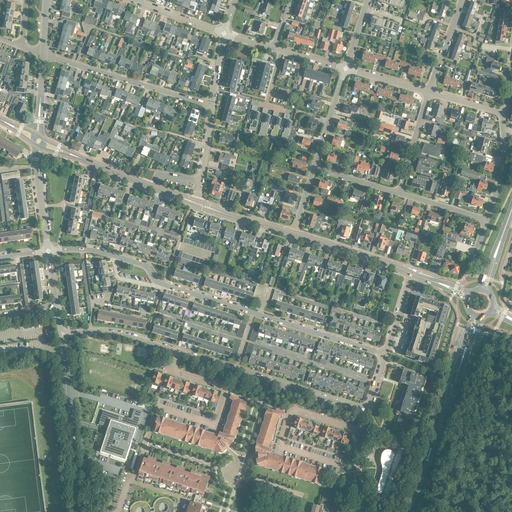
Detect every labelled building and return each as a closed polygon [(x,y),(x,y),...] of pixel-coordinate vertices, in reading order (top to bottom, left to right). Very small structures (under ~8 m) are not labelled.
[(8,0),(6,0),(0,0),(0,1),(7,3),(6,9),(13,11),(14,11),(15,8),(14,7),(15,5),(7,3),(8,0)] [(99,10),(100,7),(103,0),(102,0),(96,0),(94,5),(93,8),(96,9),(95,12),(96,12),(98,13),(99,10)] [(106,9),(109,2),(103,0),(100,7),(99,10),(98,13),(100,14),(101,15),(104,8),(106,9)] [(185,0),(183,7),(189,9),(191,2),(185,0)] [(265,0),(259,0),(259,3),(264,4),(261,13),(269,15),(273,2),(265,0)] [(392,0),(390,6),(397,8),(399,1),(396,0),(392,0)] [(397,8),(403,10),(406,3),(399,1),(397,8)] [(112,11),(114,4),(109,2),(106,9),(105,12),(108,13),(111,14),(112,11)] [(195,3),(191,2),(189,9),(194,11),(195,10),(199,11),(201,6),(199,5),(195,3)] [(348,2),(346,8),(353,10),(355,4),(348,2)] [(471,2),(469,8),(475,10),(477,4),(471,2)] [(120,7),(114,4),(112,11),(111,14),(111,15),(107,23),(110,24),(112,19),(113,15),(116,17),(117,16),(121,17),(121,15),(122,13),(123,10),(120,9),(120,7)] [(299,4),(297,10),(307,13),(308,9),(311,10),(312,8),(309,7),(299,4)] [(69,7),(62,5),(61,11),(63,12),(62,16),(69,18),(71,14),(68,13),(69,7)] [(220,8),(213,5),(211,11),(218,14),(220,8)] [(353,10),(346,8),(344,15),(350,17),(353,10)] [(469,8),(467,15),(473,17),(474,13),(478,14),(479,12),(475,10),(469,8)] [(499,8),(498,17),(507,19),(508,13),(505,12),(505,9),(499,8)] [(437,9),(437,11),(440,12),(438,16),(444,19),(447,12),(437,9)] [(310,14),(307,13),(297,10),(295,16),(296,17),(295,21),(300,22),(301,20),(304,21),(306,16),(309,17),(310,14)] [(121,17),(120,20),(119,21),(119,22),(122,23),(123,20),(124,20),(127,21),(125,27),(127,28),(129,25),(130,22),(132,15),(126,13),(126,14),(124,19),(121,17)] [(138,18),(139,16),(135,15),(135,16),(132,15),(130,22),(136,25),(138,18)] [(467,15),(465,21),(475,24),(475,22),(472,20),(473,17),(467,15)] [(11,23),(4,22),(0,21),(0,23),(1,24),(0,27),(0,30),(6,32),(7,29),(10,30),(10,29),(11,29),(11,26),(10,26),(11,23)] [(73,34),(74,34),(76,23),(67,21),(66,25),(65,25),(63,31),(70,33),(73,34)] [(149,30),(152,23),(146,21),(145,23),(142,22),(139,29),(142,30),(143,28),(146,29),(145,32),(144,35),(147,36),(149,30)] [(349,23),(342,21),(340,27),(347,29),(349,23)] [(475,24),(465,21),(463,27),(468,29),(470,26),(474,27),(475,24)] [(258,22),(255,32),(262,34),(266,24),(258,22)] [(158,25),(152,23),(149,30),(147,36),(149,37),(150,34),(152,31),(155,32),(154,35),(157,37),(159,33),(161,27),(157,26),(158,25)] [(161,27),(159,33),(162,34),(164,31),(167,32),(165,38),(168,39),(172,26),(166,24),(165,29),(161,27)] [(434,27),(431,26),(430,29),(433,30),(439,32),(442,26),(436,24),(434,27)] [(172,26),(168,39),(166,42),(168,43),(172,34),(175,35),(178,28),(172,26)] [(178,28),(175,35),(179,37),(175,46),(178,47),(178,46),(179,44),(179,43),(184,31),(178,28)] [(309,36),(309,37),(306,46),(313,47),(313,45),(316,46),(317,45),(321,31),(318,30),(316,38),(309,36)] [(333,39),(336,31),(330,30),(328,38),(327,37),(326,39),(322,38),(321,43),(322,43),(320,50),(326,52),(329,42),(332,42),(333,39)] [(439,32),(433,30),(431,37),(437,39),(439,32)] [(190,33),(184,31),(179,43),(179,44),(181,45),(182,42),(183,42),(184,39),(187,40),(190,33)] [(290,31),(289,34),(287,40),(294,42),(296,35),(296,33),(290,31)] [(336,31),(333,39),(336,40),(333,52),(339,54),(340,51),(342,51),(344,44),(340,43),(342,39),(339,38),(341,33),(336,31)] [(460,34),(458,41),(464,43),(466,37),(460,34)] [(192,41),(208,47),(211,41),(208,40),(209,38),(204,36),(202,42),(197,40),(198,37),(194,35),(192,41)] [(302,37),(296,35),(294,42),(300,44),(302,37)] [(504,36),(495,35),(494,44),(500,45),(500,42),(503,42),(504,36)] [(62,37),(60,43),(71,46),(72,44),(71,43),(72,40),(69,39),(62,37)] [(89,40),(86,47),(89,48),(92,41),(93,42),(94,38),(90,37),(89,40)] [(304,38),(302,37),(300,44),(306,46),(309,37),(306,37),(304,38)] [(430,40),(427,39),(426,41),(435,45),(437,39),(431,37),(430,40)] [(208,47),(192,41),(191,43),(201,47),(199,50),(198,50),(196,55),(203,58),(205,52),(206,53),(208,47)] [(426,41),(425,44),(428,45),(427,49),(433,51),(435,45),(426,41)] [(464,43),(458,41),(455,47),(461,49),(463,45),(466,46),(467,44),(464,43)] [(71,46),(60,43),(58,49),(66,51),(66,48),(68,48),(68,49),(75,51),(76,47),(71,46)] [(101,53),(99,60),(104,62),(107,56),(104,54),(108,44),(106,43),(104,47),(101,53)] [(96,51),(93,57),(99,60),(101,53),(104,47),(102,46),(99,52),(96,51)] [(93,57),(96,51),(97,48),(95,47),(94,47),(93,48),(92,49),(90,48),(87,55),(93,57)] [(461,49),(455,47),(453,53),(459,55),(461,49)] [(121,48),(118,57),(117,57),(121,59),(121,58),(124,59),(126,56),(122,54),(124,50),(121,48)] [(368,62),(370,55),(371,53),(367,52),(368,50),(364,49),(363,53),(364,53),(362,60),(368,62)] [(137,53),(136,56),(130,69),(136,72),(139,65),(135,64),(138,58),(137,58),(139,54),(137,53)] [(459,55),(453,53),(451,59),(457,61),(459,55)] [(5,55),(2,54),(0,59),(0,60),(6,63),(8,58),(9,56),(8,56),(8,55),(5,54),(5,55)] [(371,55),(370,55),(368,62),(374,64),(376,59),(380,60),(381,56),(377,55),(376,56),(373,56),(373,55),(371,54),(371,55)] [(127,60),(125,67),(130,69),(136,56),(134,55),(134,56),(133,56),(130,62),(127,60)] [(107,56),(104,62),(110,65),(113,58),(107,56)] [(391,69),(393,62),(391,61),(390,61),(387,60),(387,58),(383,56),(382,60),(386,62),(385,67),(391,69)] [(482,56),(481,59),(487,61),(486,63),(492,65),(491,69),(499,71),(501,65),(494,62),(495,60),(482,56)] [(121,58),(121,59),(118,64),(119,64),(119,65),(125,67),(127,60),(124,59),(121,58)] [(199,65),(198,69),(191,67),(191,69),(194,70),(204,74),(206,68),(202,66),(203,61),(198,59),(197,63),(200,64),(199,65)] [(151,63),(149,67),(148,69),(152,71),(150,74),(156,77),(159,70),(153,67),(155,63),(151,61),(151,63)] [(242,69),(244,64),(232,61),(231,64),(232,64),(231,67),(242,69)] [(290,72),(293,63),(286,61),(285,63),(281,62),(279,69),(280,69),(279,76),(282,77),(282,76),(284,77),(286,71),(290,72)] [(393,62),(391,69),(397,71),(399,65),(403,67),(404,63),(400,61),(399,64),(396,63),(396,62),(394,62),(393,62)] [(169,62),(166,69),(165,72),(162,79),(167,81),(170,75),(167,73),(171,63),(169,62)] [(293,63),(290,72),(295,74),(294,77),(295,77),(295,80),(299,81),(301,73),(298,73),(300,65),(293,63)] [(414,76),(416,69),(416,68),(414,67),(414,68),(410,67),(411,64),(406,63),(405,67),(409,68),(408,74),(414,76)] [(139,65),(136,72),(142,74),(144,68),(139,65)] [(417,66),(416,69),(414,76),(420,78),(422,71),(423,71),(424,67),(420,66),(417,66)] [(159,70),(156,77),(162,79),(165,72),(166,69),(160,67),(159,70)] [(241,75),(242,69),(231,67),(231,69),(230,69),(229,72),(241,75)] [(268,73),(269,71),(260,69),(258,68),(256,74),(258,74),(268,77),(269,74),(268,73)] [(196,74),(195,77),(202,80),(204,74),(194,70),(193,73),(196,74)] [(310,79),(312,71),(306,70),(304,77),(310,79)] [(62,71),(60,77),(68,79),(70,80),(74,81),(75,79),(75,78),(69,76),(69,73),(62,71)] [(312,71),(310,79),(309,83),(312,83),(313,80),(317,81),(319,73),(312,71)] [(240,80),(241,75),(229,72),(229,75),(229,77),(228,77),(238,80),(240,80)] [(325,75),(319,73),(317,81),(323,83),(325,75)] [(450,86),(452,80),(447,78),(448,75),(445,74),(444,78),(445,78),(443,84),(450,86)] [(176,77),(170,75),(167,81),(173,84),(176,77)] [(331,77),(325,75),(323,83),(329,84),(331,77)] [(60,77),(59,83),(66,85),(67,82),(75,84),(74,87),(78,88),(79,82),(74,81),(70,80),(68,79),(60,77)] [(200,85),(202,80),(195,77),(193,83),(200,85)] [(187,81),(180,79),(178,84),(185,87),(185,86),(186,83),(187,81)] [(266,85),(266,82),(257,79),(255,79),(253,84),(264,87),(265,85),(266,85)] [(89,89),(92,83),(86,80),(83,87),(86,88),(84,92),(85,92),(84,95),(86,96),(89,89)] [(452,80),(450,86),(457,88),(458,84),(462,85),(462,82),(459,81),(459,82),(452,80)] [(476,93),(479,81),(477,80),(476,84),(472,83),(469,91),(476,93)] [(26,82),(19,81),(18,88),(14,87),(13,90),(22,92),(22,89),(26,89),(26,82)] [(190,82),(187,81),(186,83),(190,85),(189,87),(188,88),(191,89),(198,91),(200,85),(193,83),(191,82),(190,82)] [(482,82),(479,81),(476,93),(482,95),(484,86),(481,85),(482,82)] [(236,90),(237,85),(227,82),(227,84),(226,84),(225,88),(236,90)] [(361,90),(362,84),(356,82),(354,88),(353,88),(352,92),(355,93),(356,89),(358,89),(357,91),(360,91),(360,90),(361,90)] [(66,85),(59,83),(57,89),(71,93),(76,94),(77,92),(72,91),(72,90),(65,88),(66,85)] [(89,89),(92,91),(95,92),(98,85),(92,83),(89,89)] [(264,89),(264,87),(253,84),(251,83),(250,86),(253,87),(252,90),(264,93),(264,89)] [(369,86),(362,84),(361,90),(362,91),(361,92),(364,93),(365,92),(368,92),(367,93),(371,94),(372,91),(368,90),(369,86)] [(488,87),(484,86),(482,95),(488,97),(491,84),(489,84),(488,87)] [(494,85),(491,84),(488,97),(494,98),(497,90),(493,89),(494,85)] [(95,92),(97,93),(101,94),(103,87),(98,85),(95,92)] [(109,89),(103,87),(101,94),(107,96),(109,89)] [(383,97),(385,90),(378,88),(377,93),(373,92),(373,94),(373,95),(372,97),(374,97),(374,95),(376,96),(376,95),(380,96),(380,97),(382,98),(383,96),(383,97)] [(71,93),(57,89),(56,95),(63,97),(63,94),(70,96),(71,93)] [(121,99),(123,92),(117,90),(115,97),(121,99)] [(392,92),(385,90),(383,97),(384,97),(384,98),(387,99),(387,98),(390,99),(393,100),(394,97),(391,96),(392,92)] [(4,95),(1,93),(0,94),(0,101),(3,103),(4,100),(7,102),(10,95),(5,92),(4,95)] [(123,92),(121,99),(124,100),(123,103),(125,104),(126,101),(129,94),(123,92)] [(135,97),(129,94),(126,101),(132,103),(135,97)] [(310,95),(309,100),(311,101),(311,102),(312,103),(311,108),(321,112),(323,104),(320,103),(322,99),(310,95)] [(406,103),(407,97),(400,95),(399,99),(396,98),(395,101),(399,102),(399,101),(402,102),(402,103),(405,104),(405,103),(406,103)] [(104,114),(110,98),(108,97),(107,100),(106,99),(102,110),(101,113),(104,114)] [(140,99),(135,97),(132,103),(135,105),(134,108),(137,109),(138,106),(140,99)] [(229,97),(228,103),(234,105),(236,98),(229,97)] [(407,97),(406,103),(407,103),(406,105),(409,105),(410,104),(409,108),(412,109),(413,105),(412,105),(414,99),(407,97)] [(110,98),(104,114),(106,115),(107,112),(113,99),(110,98)] [(151,112),(155,102),(149,99),(147,106),(146,110),(146,112),(150,114),(151,112)] [(22,100),(20,103),(16,111),(22,114),(26,106),(28,103),(22,100)] [(161,104),(155,102),(151,112),(154,113),(157,114),(161,104)] [(61,103),(58,113),(66,115),(69,116),(72,117),(73,114),(69,113),(66,112),(68,105),(61,103)] [(161,104),(157,114),(159,115),(160,112),(164,113),(167,106),(161,104)] [(345,105),(342,113),(347,114),(351,115),(352,112),(357,113),(359,108),(352,105),(352,107),(345,105)] [(440,118),(441,115),(443,107),(436,105),(432,116),(436,117),(440,118)] [(167,106),(164,113),(170,115),(172,109),(167,106)] [(232,111),(226,109),(224,115),(231,117),(232,111)] [(452,109),(450,118),(458,120),(460,112),(452,109)] [(185,114),(198,118),(200,112),(193,110),(192,113),(186,111),(185,114)] [(255,132),(260,114),(260,115),(260,113),(256,113),(254,112),(254,113),(251,112),(249,119),(252,120),(253,120),(252,125),(251,124),(249,130),(255,132)] [(198,118),(185,114),(184,116),(187,118),(190,119),(189,122),(196,124),(198,118)] [(476,131),(477,125),(473,124),(476,116),(468,114),(465,122),(473,124),(472,130),(473,130),(472,133),(476,134),(477,132),(476,131)] [(231,117),(224,115),(222,122),(229,124),(230,121),(232,122),(233,118),(231,118),(231,117)] [(266,134),(270,117),(271,116),(267,115),(265,115),(264,116),(262,115),(260,122),(262,123),(264,123),(263,127),(261,127),(260,133),(266,134)] [(369,124),(370,119),(370,118),(357,115),(356,120),(363,122),(369,124)] [(440,118),(436,117),(436,119),(437,122),(439,122),(439,123),(443,125),(444,122),(446,116),(441,115),(440,118)] [(277,137),(281,120),(281,119),(278,118),(275,117),(275,118),(272,118),(270,125),(273,125),(273,126),(274,126),(273,130),(272,130),(271,136),(277,137)] [(309,122),(307,129),(314,132),(317,122),(314,121),(314,119),(309,117),(307,122),(309,122)] [(64,121),(57,119),(55,125),(69,129),(70,126),(66,125),(67,122),(64,121)] [(399,120),(397,126),(402,127),(401,130),(407,131),(409,124),(410,121),(407,120),(406,121),(401,119),(401,120),(399,120)] [(478,122),(477,125),(476,131),(477,132),(484,134),(483,136),(489,138),(490,135),(484,133),(485,129),(491,130),(493,121),(483,119),(483,123),(478,122)] [(110,136),(108,139),(110,140),(112,137),(114,138),(116,135),(118,130),(115,129),(117,125),(122,127),(123,124),(123,123),(117,120),(117,121),(110,134),(110,136)] [(287,140),(292,123),(292,122),(288,121),(286,120),(286,121),(283,121),(281,128),(284,128),(285,129),(284,133),(283,133),(281,138),(287,140)] [(338,128),(345,130),(347,126),(351,128),(353,123),(346,121),(346,123),(340,121),(339,124),(338,124),(337,127),(338,127),(338,128)] [(196,124),(189,122),(188,124),(182,122),(182,124),(181,123),(180,125),(181,125),(184,126),(187,127),(194,130),(196,124)] [(370,124),(369,124),(363,122),(361,128),(368,131),(370,124)] [(69,129),(55,125),(53,131),(61,133),(61,130),(70,133),(71,129),(69,129)] [(430,125),(427,136),(435,139),(439,127),(430,125)] [(194,130),(187,127),(185,133),(192,136),(194,130)] [(297,128),(291,127),(289,136),(294,138),(297,128)] [(87,132),(85,136),(82,143),(87,145),(90,139),(93,132),(91,131),(90,134),(87,132)] [(90,139),(87,145),(93,148),(96,141),(93,140),(96,134),(93,132),(90,139)] [(82,143),(85,136),(79,133),(76,140),(82,143)] [(234,138),(232,138),(232,141),(234,142),(234,141),(239,142),(241,135),(235,134),(234,138)] [(232,141),(232,138),(233,137),(228,136),(228,137),(221,135),(219,142),(233,145),(234,142),(232,141)] [(393,135),(393,137),(396,138),(394,146),(399,147),(399,144),(403,145),(405,138),(397,136),(393,135)] [(333,141),(332,143),(333,144),(332,144),(340,147),(342,140),(343,138),(339,136),(338,139),(335,138),(334,141),(333,141)] [(108,139),(106,145),(109,147),(115,150),(118,143),(119,140),(114,138),(112,137),(110,140),(108,139)] [(301,137),(299,144),(309,147),(311,140),(301,137)] [(478,145),(487,147),(489,141),(474,137),(473,140),(479,142),(478,145)] [(118,143),(115,150),(120,152),(123,146),(124,143),(126,139),(124,139),(123,141),(119,140),(118,143)] [(123,146),(120,152),(126,155),(129,148),(131,144),(127,143),(128,141),(126,139),(124,143),(123,146)] [(14,144),(7,140),(3,149),(9,152),(14,144)] [(186,149),(193,151),(195,145),(192,144),(193,142),(188,140),(187,142),(188,143),(187,146),(181,144),(177,143),(176,145),(180,147),(186,149)] [(102,144),(96,141),(93,148),(99,150),(102,144)] [(441,151),(441,150),(442,149),(443,149),(444,146),(436,143),(435,146),(425,143),(421,153),(434,157),(439,158),(440,154),(441,152),(441,151)] [(14,144),(9,152),(8,154),(16,159),(20,151),(22,152),(24,148),(19,146),(18,146),(14,144)] [(487,147),(478,145),(477,148),(471,146),(470,150),(485,154),(487,147)] [(150,150),(147,158),(152,160),(156,153),(159,147),(157,146),(154,152),(150,150)] [(147,158),(150,150),(145,147),(141,155),(147,158)] [(156,153),(152,160),(158,163),(162,155),(158,154),(161,148),(159,147),(156,153)] [(193,151),(186,149),(180,147),(179,149),(185,151),(184,154),(191,157),(193,151)] [(129,148),(126,155),(131,157),(135,151),(135,149),(132,148),(132,149),(129,148)] [(388,148),(387,151),(388,151),(387,154),(391,155),(389,161),(392,162),(393,160),(397,161),(399,155),(398,154),(399,151),(393,149),(388,148)] [(327,157),(326,160),(327,160),(327,161),(331,162),(331,163),(334,164),(334,163),(335,163),(336,159),(339,160),(341,155),(334,153),(333,156),(329,154),(328,158),(327,157)] [(184,154),(182,160),(189,163),(191,157),(184,154)] [(218,162),(223,163),(226,164),(226,163),(229,164),(230,158),(234,159),(234,157),(234,156),(228,155),(228,156),(221,154),(220,156),(218,162)] [(471,154),(468,160),(485,166),(484,170),(492,172),(493,172),(494,169),(493,169),(494,166),(488,164),(488,163),(484,161),(485,160),(484,160),(485,158),(475,155),(471,154)] [(162,155),(158,163),(165,166),(168,158),(164,157),(162,155)] [(295,159),(292,167),(305,171),(307,163),(305,163),(306,161),(308,157),(303,156),(302,159),(302,161),(295,159)] [(178,165),(180,166),(187,169),(189,163),(182,160),(179,159),(175,158),(172,157),(171,160),(179,162),(178,165)] [(418,166),(429,169),(430,163),(434,164),(435,160),(428,158),(427,161),(422,160),(420,159),(418,166)] [(355,164),(354,167),(357,167),(356,170),(364,173),(365,170),(369,171),(369,169),(371,165),(361,162),(360,166),(359,166),(359,165),(355,164)] [(371,165),(369,169),(373,170),(371,175),(377,177),(380,168),(377,167),(378,164),(371,162),(371,165)] [(388,173),(387,175),(386,179),(392,181),(394,174),(390,173),(390,170),(387,169),(388,168),(392,169),(393,168),(388,167),(384,166),(383,169),(382,172),(388,173)] [(423,175),(422,177),(427,179),(430,180),(431,176),(427,175),(429,169),(418,166),(416,172),(423,175)] [(479,181),(481,175),(481,174),(463,168),(460,175),(475,180),(479,181)] [(294,175),(290,174),(287,182),(296,184),(299,185),(301,179),(294,176),(294,175)] [(74,184),(82,186),(84,186),(86,179),(82,178),(82,176),(76,175),(74,184)] [(245,175),(243,181),(242,185),(246,186),(250,188),(253,177),(249,176),(245,175)] [(480,182),(475,180),(473,186),(471,186),(469,191),(476,193),(476,190),(482,192),(483,189),(486,190),(486,189),(487,189),(488,187),(487,186),(488,183),(485,182),(487,177),(482,175),(480,182)] [(220,178),(215,176),(214,178),(209,192),(210,192),(210,193),(214,195),(214,193),(215,194),(220,180),(220,178)] [(424,187),(427,179),(422,177),(419,176),(417,181),(414,180),(412,186),(419,188),(420,186),(424,187)] [(225,182),(220,180),(215,194),(216,194),(216,195),(220,196),(221,196),(224,186),(227,186),(229,181),(226,180),(225,182)] [(430,182),(427,191),(433,193),(434,187),(437,188),(438,184),(439,182),(433,180),(432,183),(430,182)] [(329,191),(326,190),(327,188),(328,186),(330,187),(331,183),(327,182),(327,183),(321,181),(320,184),(319,184),(318,186),(319,187),(321,188),(322,189),(321,193),(327,195),(329,191)] [(104,199),(108,187),(97,183),(96,189),(95,196),(104,199)] [(443,186),(440,195),(447,197),(448,194),(451,194),(452,190),(454,190),(455,186),(451,185),(450,189),(443,186)] [(228,186),(226,192),(228,193),(227,199),(233,201),(237,192),(230,190),(231,187),(228,186)] [(108,187),(104,199),(106,199),(107,196),(110,198),(114,189),(108,187)] [(454,198),(458,200),(461,193),(464,194),(465,194),(466,190),(465,190),(462,189),(462,188),(457,187),(454,198)] [(119,190),(114,189),(110,198),(116,200),(119,190)] [(119,190),(116,200),(116,202),(118,203),(118,200),(119,200),(119,201),(121,202),(122,201),(122,202),(125,192),(119,190)] [(350,193),(349,197),(361,201),(364,193),(354,191),(353,194),(350,193)] [(287,192),(285,198),(294,201),(296,195),(287,192)] [(481,204),(482,200),(478,199),(479,197),(475,195),(475,193),(472,192),(468,203),(471,204),(472,205),(475,206),(475,205),(480,207),(480,206),(481,207),(482,204),(481,204)] [(258,201),(259,198),(245,193),(242,200),(243,200),(242,204),(249,207),(250,203),(251,200),(258,202),(258,201)] [(133,206),(136,198),(130,196),(127,204),(133,206)] [(374,200),(372,205),(378,207),(377,209),(380,210),(381,208),(382,204),(381,203),(382,199),(376,197),(375,200),(374,200)] [(136,198),(133,206),(139,208),(142,200),(136,198)] [(259,202),(256,208),(259,209),(259,210),(266,213),(269,205),(268,205),(269,202),(270,202),(271,200),(263,198),(263,200),(262,203),(259,202)] [(316,198),(313,204),(321,207),(322,204),(325,205),(326,201),(323,200),(320,199),(319,199),(316,198)] [(142,200),(139,208),(145,210),(148,202),(142,200)] [(148,202),(145,210),(151,212),(154,204),(148,202)] [(393,203),(390,211),(398,213),(400,205),(393,203)] [(280,215),(279,217),(280,217),(280,218),(289,221),(291,212),(286,211),(287,209),(289,210),(290,207),(283,205),(282,208),(283,208),(281,215),(280,215)] [(163,217),(165,209),(159,207),(155,219),(158,220),(159,216),(163,217)] [(411,211),(410,214),(415,215),(415,216),(422,218),(424,211),(413,208),(412,211),(411,211)] [(165,209),(163,217),(161,221),(164,222),(165,218),(168,219),(171,211),(165,209)] [(177,213),(171,211),(168,219),(175,221),(177,213)] [(429,212),(427,220),(438,223),(440,215),(439,215),(440,214),(437,214),(436,214),(429,212)] [(177,213),(175,221),(180,223),(183,215),(177,213)] [(316,224),(318,217),(310,215),(307,225),(315,228),(319,229),(320,225),(316,224)] [(196,218),(193,226),(196,228),(195,231),(201,233),(200,237),(204,238),(205,233),(206,230),(202,229),(205,221),(196,218)] [(113,221),(113,222),(121,224),(120,227),(123,228),(125,222),(114,219),(113,221)] [(78,223),(70,222),(69,228),(77,230),(78,223)] [(151,222),(149,228),(158,231),(159,228),(153,226),(154,223),(151,222)] [(464,231),(461,230),(460,234),(469,238),(470,233),(471,234),(471,233),(472,233),(473,230),(472,230),(472,229),(473,227),(467,225),(468,224),(462,222),(461,225),(461,226),(465,228),(464,231)] [(218,233),(220,227),(211,224),(210,227),(208,226),(205,233),(208,234),(215,236),(216,232),(218,233)] [(340,226),(339,231),(341,232),(340,236),(343,237),(343,238),(346,238),(348,233),(349,233),(350,231),(349,230),(349,229),(343,227),(340,226)] [(22,231),(24,240),(32,238),(31,232),(33,232),(32,227),(26,228),(26,230),(22,231)] [(77,230),(69,228),(67,234),(75,236),(77,230)] [(233,239),(235,234),(236,231),(227,228),(224,236),(223,239),(232,242),(229,250),(233,252),(234,250),(234,248),(236,242),(237,240),(233,239)] [(106,229),(105,231),(103,242),(109,243),(111,232),(107,231),(107,230),(106,229)] [(22,231),(16,232),(17,241),(24,240),(22,231)] [(97,241),(99,232),(92,231),(90,240),(97,241)] [(99,232),(97,241),(103,242),(105,231),(102,231),(102,233),(99,232)] [(366,244),(367,244),(368,241),(371,242),(373,235),(370,235),(371,232),(365,231),(363,234),(360,242),(364,243),(364,244),(366,244)] [(450,233),(449,233),(443,231),(434,256),(441,258),(442,259),(448,241),(456,243),(458,236),(457,235),(450,233)] [(16,232),(9,233),(10,242),(17,241),(16,232)] [(111,232),(109,243),(116,245),(118,233),(111,232)] [(9,233),(2,234),(3,243),(10,242),(9,233)] [(245,248),(249,236),(242,233),(240,242),(243,243),(242,247),(245,248)] [(416,243),(418,236),(407,233),(405,240),(416,243)] [(126,248),(129,240),(130,237),(126,236),(125,239),(122,238),(120,246),(126,248)] [(249,236),(245,248),(248,249),(249,245),(253,246),(256,238),(249,236)] [(129,240),(126,248),(132,250),(135,242),(129,240)] [(135,242),(132,250),(138,252),(141,244),(142,241),(139,240),(138,243),(135,242)] [(262,240),(259,248),(263,249),(262,251),(266,253),(269,242),(262,240)] [(379,240),(377,247),(380,248),(380,249),(383,250),(383,249),(383,250),(385,245),(388,246),(389,241),(386,240),(386,242),(379,240)] [(141,244),(138,252),(144,254),(147,246),(141,244)] [(275,256),(278,257),(281,246),(275,244),(272,255),(275,256)] [(147,246),(144,254),(150,255),(153,247),(147,246)] [(153,247),(150,255),(156,257),(159,249),(153,247)] [(160,247),(159,249),(156,257),(162,259),(165,251),(166,248),(160,247)] [(398,247),(396,253),(403,256),(405,251),(410,253),(411,250),(402,247),(402,248),(398,247)] [(288,258),(285,257),(283,264),(282,268),(285,269),(287,261),(294,263),(295,260),(298,251),(291,249),(288,258)] [(174,254),(165,251),(162,259),(169,261),(169,259),(172,260),(174,254)] [(298,251),(295,260),(301,262),(304,253),(298,251)] [(417,251),(416,256),(418,256),(417,260),(420,261),(420,262),(423,263),(423,262),(424,262),(426,262),(428,255),(417,251)] [(314,266),(317,257),(310,255),(307,264),(314,266)] [(317,257),(314,266),(320,268),(323,259),(317,257)] [(100,269),(107,267),(106,260),(95,262),(97,270),(100,269)] [(445,260),(444,264),(452,267),(451,271),(458,273),(460,266),(453,264),(454,262),(452,261),(452,263),(445,260)] [(333,272),(336,263),(329,261),(326,270),(333,272)] [(336,263),(333,272),(332,277),(335,278),(336,273),(340,274),(342,265),(336,263)] [(352,278),(355,269),(348,267),(345,276),(352,278)] [(359,280),(361,271),(355,269),(352,278),(351,283),(354,284),(355,279),(359,280)] [(176,271),(174,277),(180,279),(182,273),(182,271),(176,270),(176,271)] [(188,274),(186,280),(192,282),(194,276),(194,275),(188,273),(188,274)] [(362,279),(360,287),(365,288),(366,284),(371,286),(374,275),(373,275),(373,274),(369,273),(369,274),(367,273),(365,280),(362,279)] [(194,276),(192,282),(198,284),(200,278),(200,277),(197,276),(194,275),(194,276)] [(378,292),(379,288),(383,290),(385,284),(386,284),(387,281),(386,280),(387,279),(385,279),(386,278),(381,277),(380,277),(379,278),(378,284),(375,283),(373,290),(378,292)] [(204,287),(210,289),(212,281),(213,280),(210,280),(206,279),(204,287)] [(109,280),(102,281),(103,288),(108,287),(111,286),(109,280)] [(218,283),(212,281),(210,289),(216,290),(218,283)] [(224,285),(218,283),(216,290),(222,292),(224,285)] [(228,294),(230,287),(224,285),(222,292),(228,294)] [(236,289),(230,287),(228,294),(234,296),(236,289)] [(234,296),(240,298),(242,291),(236,289),(234,296)] [(248,293),(242,291),(240,298),(246,300),(248,293)] [(42,293),(34,294),(35,301),(42,300),(42,293)] [(246,300),(252,302),(253,299),(253,298),(253,296),(254,294),(248,293),(246,300)] [(169,304),(171,296),(165,294),(163,302),(169,304)] [(177,298),(171,296),(169,304),(175,305),(177,298)] [(407,352),(406,356),(406,357),(415,360),(415,361),(422,363),(422,362),(432,365),(434,358),(433,357),(439,341),(440,341),(442,334),(441,334),(443,327),(443,326),(442,326),(448,307),(441,304),(440,305),(441,305),(440,305),(424,300),(424,299),(417,297),(416,297),(417,297),(411,316),(410,316),(418,318),(421,307),(438,313),(434,323),(432,331),(430,338),(431,338),(426,355),(416,352),(421,335),(423,336),(425,329),(424,328),(427,320),(419,318),(416,326),(416,325),(413,333),(414,333),(409,350),(408,349),(407,352)] [(177,298),(175,305),(181,307),(183,300),(177,298)] [(189,302),(183,300),(181,307),(186,309),(189,302)] [(275,309),(281,311),(283,304),(277,302),(277,303),(276,306),(275,309)] [(198,313),(201,306),(194,304),(192,312),(194,313),(194,312),(198,313)] [(281,311),(287,313),(289,306),(283,304),(281,311)] [(206,307),(201,306),(198,313),(204,315),(206,307)] [(287,313),(293,315),(295,307),(289,306),(287,313)] [(212,309),(206,307),(204,315),(210,317),(212,309)] [(293,315),(299,317),(301,309),(295,307),(293,315)] [(218,311),(212,309),(210,317),(216,318),(218,311)] [(307,311),(301,309),(299,317),(305,318),(307,311)] [(104,321),(106,313),(99,311),(97,320),(104,321)] [(224,313),(218,311),(216,318),(222,320),(224,313)] [(305,318),(311,320),(313,313),(307,311),(305,318)] [(106,313),(104,321),(111,323),(113,314),(106,313)] [(230,315),(224,313),(222,320),(228,322),(230,315)] [(317,322),(319,315),(313,313),(311,320),(317,322)] [(113,314),(111,323),(118,324),(119,315),(113,314)] [(126,316),(119,315),(118,324),(124,325),(126,316)] [(236,317),(230,315),(228,322),(234,324),(236,317)] [(325,317),(319,315),(317,322),(323,324),(325,317)] [(126,316),(124,325),(131,326),(133,318),(126,316)] [(242,319),(236,317),(234,324),(240,326),(242,319)] [(140,319),(133,318),(131,326),(138,328),(140,319)] [(331,327),(337,329),(339,320),(333,318),(331,327)] [(140,319),(138,328),(145,329),(147,320),(140,319)] [(345,322),(339,320),(337,329),(343,331),(345,322)] [(351,324),(345,322),(343,331),(349,332),(351,324)] [(349,332),(355,334),(357,326),(351,324),(349,332)] [(159,335),(161,327),(155,325),(152,333),(159,335)] [(260,329),(259,332),(258,333),(264,335),(265,335),(267,327),(261,325),(260,329)] [(355,334),(361,336),(364,328),(357,326),(355,334)] [(161,327),(159,335),(165,337),(167,329),(161,327)] [(273,329),(267,327),(265,335),(264,335),(271,337),(273,329)] [(367,338),(370,330),(364,328),(361,336),(367,338)] [(167,329),(165,337),(171,338),(173,331),(167,329)] [(273,329),(271,337),(277,339),(279,331),(273,329)] [(376,332),(370,330),(367,338),(373,340),(376,332)] [(179,333),(173,331),(171,338),(177,340),(179,333)] [(285,333),(279,331),(277,339),(283,341),(285,333)] [(373,340),(379,342),(382,334),(376,332),(373,340)] [(285,333),(283,341),(289,343),(291,334),(285,333)] [(297,336),(291,334),(289,343),(295,345),(297,336)] [(182,342),(188,344),(190,337),(184,335),(182,342)] [(303,338),(297,336),(295,345),(301,347),(303,338)] [(194,346),(197,339),(194,338),(190,337),(188,344),(194,346)] [(309,340),(303,338),(301,347),(307,349),(309,340)] [(197,339),(194,346),(200,348),(202,340),(197,339)] [(315,342),(309,340),(307,349),(313,350),(315,342)] [(208,342),(205,349),(212,351),(214,344),(208,342)] [(323,354),(326,345),(319,343),(317,352),(323,354)] [(214,344),(212,351),(218,353),(220,346),(214,344)] [(332,347),(326,345),(323,354),(329,356),(332,347)] [(226,348),(220,346),(218,353),(224,355),(226,348)] [(332,347),(329,356),(335,358),(338,349),(332,347)] [(231,352),(232,350),(226,348),(224,355),(230,357),(231,353),(231,352)] [(344,351),(338,349),(335,358),(341,359),(344,351)] [(344,351),(341,359),(347,361),(350,353),(344,351)] [(350,353),(347,361),(353,363),(356,355),(350,353)] [(250,359),(249,363),(255,365),(258,357),(251,355),(251,357),(250,359)] [(362,357),(356,355),(353,363),(359,365),(362,357)] [(258,357),(255,365),(261,367),(264,359),(258,357)] [(368,359),(362,357),(359,365),(365,367),(368,359)] [(270,361),(264,359),(261,367),(267,369),(270,361)] [(368,359),(365,367),(371,369),(374,361),(368,359)] [(270,361),(267,369),(273,371),(276,363),(270,361)] [(282,364),(276,363),(273,371),(279,373),(282,364)] [(282,364),(279,373),(285,375),(288,366),(282,364)] [(288,366),(285,375),(291,377),(294,368),(288,366)] [(300,370),(294,368),(291,377),(297,379),(300,370)] [(300,370),(297,379),(303,381),(306,372),(300,370)] [(402,381),(401,383),(402,384),(404,384),(403,387),(402,388),(402,390),(404,390),(396,414),(399,415),(395,429),(404,432),(408,418),(405,417),(406,414),(408,414),(408,411),(410,412),(411,410),(416,411),(426,380),(425,380),(426,378),(405,371),(404,373),(403,373),(400,380),(402,381)] [(156,373),(152,385),(158,387),(159,385),(161,385),(161,386),(163,380),(160,379),(162,376),(161,376),(156,374),(156,373)] [(314,384),(316,375),(310,373),(307,382),(314,384)] [(316,375),(314,384),(320,386),(322,377),(316,375)] [(328,379),(322,377),(320,386),(326,388),(328,379)] [(161,386),(160,389),(163,390),(163,389),(169,391),(170,389),(173,379),(167,378),(166,381),(164,380),(163,380),(161,386)] [(173,379),(170,389),(172,389),(171,389),(172,389),(173,389),(173,390),(173,389),(175,390),(178,381),(176,380),(174,380),(173,379)] [(334,381),(328,379),(326,388),(332,389),(334,381)] [(178,381),(175,390),(176,390),(177,391),(178,391),(179,391),(179,392),(181,392),(184,382),(184,383),(182,382),(181,382),(178,381)] [(340,383),(334,381),(332,389),(338,391),(340,383)] [(184,382),(181,392),(182,393),(183,393),(184,393),(186,393),(186,394),(187,394),(189,394),(189,395),(191,389),(188,388),(189,385),(184,383),(184,382)] [(340,383),(338,391),(344,393),(346,385),(340,383)] [(346,385),(344,393),(350,395),(352,387),(346,385)] [(191,389),(189,395),(190,395),(192,395),(193,396),(193,395),(195,396),(196,397),(198,397),(198,398),(201,388),(195,387),(195,386),(194,390),(191,389)] [(358,389),(352,387),(350,395),(356,397),(358,389)] [(201,388),(198,398),(199,398),(200,398),(201,398),(203,399),(206,390),(204,389),(203,389),(202,389),(201,388)] [(358,389),(356,397),(362,399),(364,391),(358,389)] [(206,390),(203,399),(204,399),(205,400),(206,400),(207,400),(207,401),(207,400),(209,401),(212,391),(212,392),(210,391),(209,391),(206,390)] [(209,401),(209,402),(214,404),(213,405),(217,406),(216,408),(217,406),(219,401),(219,398),(216,397),(217,394),(212,392),(212,391),(209,401)] [(158,418),(154,430),(156,431),(155,433),(156,433),(155,433),(156,433),(157,433),(158,434),(159,434),(162,435),(165,436),(166,436),(167,436),(167,437),(168,437),(169,437),(170,437),(170,438),(171,438),(172,438),(175,439),(175,440),(175,439),(180,441),(182,441),(183,442),(184,442),(185,442),(185,443),(185,442),(188,444),(189,444),(191,444),(191,445),(192,445),(192,444),(192,445),(193,445),(194,445),(195,445),(198,446),(198,447),(198,446),(198,447),(201,448),(202,448),(205,449),(206,449),(207,449),(208,449),(208,450),(210,450),(211,451),(212,451),(214,452),(215,452),(218,453),(219,453),(220,453),(221,454),(222,454),(223,454),(224,453),(225,452),(225,451),(226,450),(227,450),(230,446),(230,445),(231,445),(230,445),(231,444),(233,442),(234,441),(234,439),(235,436),(235,435),(236,433),(236,432),(236,430),(237,429),(238,429),(237,429),(238,428),(238,427),(239,426),(239,425),(239,424),(239,423),(240,421),(240,420),(240,418),(241,417),(241,418),(241,417),(242,416),(242,415),(242,414),(243,414),(243,413),(243,412),(243,411),(243,409),(244,409),(244,408),(243,408),(244,406),(245,405),(245,404),(246,404),(246,403),(246,402),(239,400),(238,398),(232,396),(230,399),(231,400),(231,401),(230,401),(230,403),(231,404),(231,405),(230,406),(230,409),(229,409),(229,410),(229,411),(229,412),(228,412),(228,413),(227,416),(226,416),(226,417),(225,420),(224,422),(223,425),(223,426),(224,427),(223,427),(224,427),(223,428),(223,429),(222,432),(221,432),(220,433),(221,433),(220,434),(220,435),(219,437),(219,438),(216,437),(216,438),(215,437),(215,436),(214,436),(213,436),(213,435),(212,436),(212,435),(211,435),(211,434),(210,436),(209,435),(206,434),(206,433),(206,434),(203,433),(201,433),(202,432),(201,431),(201,432),(200,432),(200,431),(199,431),(198,431),(198,430),(197,430),(197,432),(196,431),(196,430),(193,429),(190,429),(189,429),(188,429),(189,427),(188,427),(188,428),(187,428),(187,427),(187,428),(186,427),(187,427),(186,427),(185,427),(185,426),(184,426),(184,427),(183,427),(182,426),(180,425),(177,424),(176,425),(175,425),(176,423),(175,423),(175,424),(174,423),(173,423),(174,423),(173,422),(173,423),(172,423),(171,423),(172,422),(171,422),(168,421),(167,421),(167,420),(166,421),(162,420),(162,419),(161,419),(160,419),(160,418),(158,418)] [(103,411),(99,425),(109,429),(101,453),(126,461),(131,444),(138,446),(148,415),(134,410),(131,420),(103,411)] [(256,448),(256,449),(256,450),(256,452),(256,453),(256,454),(257,454),(257,459),(257,460),(257,461),(257,462),(257,463),(257,464),(257,465),(258,465),(258,466),(258,465),(259,466),(260,466),(261,467),(262,467),(263,467),(265,468),(268,469),(269,469),(270,469),(270,470),(270,469),(272,470),(273,470),(273,471),(273,470),(275,471),(278,472),(278,473),(279,472),(281,473),(282,473),(283,474),(284,474),(285,474),(286,475),(287,475),(288,475),(288,476),(289,475),(291,477),(292,477),(295,477),(295,478),(295,477),(295,478),(297,478),(298,478),(298,479),(299,478),(300,479),(301,479),(301,480),(301,479),(301,480),(302,480),(304,481),(305,481),(308,482),(309,482),(310,482),(311,482),(311,483),(312,483),(313,483),(314,484),(315,484),(318,485),(319,483),(320,484),(324,471),(322,470),(322,471),(318,470),(318,469),(316,469),(316,468),(316,469),(314,468),(314,467),(313,469),(312,468),(309,467),(310,466),(309,466),(309,467),(306,466),(305,466),(305,465),(304,465),(303,465),(303,464),(302,465),(301,464),(301,463),(300,465),(299,464),(299,463),(296,463),(296,462),(293,462),(291,462),(292,460),(291,460),(291,461),(290,460),(289,460),(288,460),(288,459),(287,459),(287,460),(286,460),(286,459),(283,458),(280,457),(279,458),(278,458),(279,456),(278,456),(278,457),(276,456),(277,456),(276,455),(276,456),(275,456),(275,455),(274,455),(274,456),(273,456),(273,455),(270,454),(270,453),(271,451),(271,450),(271,449),(272,449),(271,449),(271,448),(272,444),(272,443),(273,443),(273,442),(274,442),(275,438),(275,436),(276,433),(276,432),(277,429),(277,428),(277,427),(278,426),(278,425),(278,424),(279,422),(280,420),(282,419),(282,418),(282,416),(284,416),(284,413),(277,411),(276,412),(268,410),(268,411),(268,412),(267,412),(267,413),(268,413),(268,414),(267,416),(265,415),(265,416),(267,416),(266,419),(265,419),(265,420),(265,421),(265,422),(264,422),(264,423),(264,424),(264,425),(264,426),(263,428),(262,430),(262,431),(261,431),(261,432),(261,433),(261,434),(260,435),(260,436),(260,437),(260,438),(259,440),(257,439),(257,440),(259,440),(259,442),(258,443),(257,443),(258,444),(257,445),(257,446),(256,447),(256,448)] [(293,421),(291,427),(294,428),(296,429),(297,429),(298,429),(298,430),(299,430),(300,430),(303,421),(303,420),(302,421),(297,419),(296,422),(293,422),(293,421)] [(303,421),(300,430),(301,431),(303,431),(305,431),(305,432),(308,423),(306,422),(304,421),(303,421)] [(308,423),(305,432),(307,432),(309,433),(310,433),(310,434),(314,424),(313,424),(312,424),(311,423),(310,423),(308,423)] [(314,424),(310,434),(311,434),(312,434),(314,434),(314,435),(314,434),(316,435),(319,436),(321,430),(318,429),(319,426),(314,424)] [(321,430),(319,436),(322,437),(324,438),(325,438),(326,438),(326,439),(326,438),(327,439),(328,439),(331,429),(330,429),(325,428),(324,431),(321,430)] [(331,429),(328,439),(329,439),(329,440),(331,440),(332,440),(333,440),(333,441),(336,432),(336,431),(336,432),(334,431),(332,430),(331,430),(331,429)] [(336,432),(333,441),(335,441),(337,442),(338,442),(338,443),(339,443),(342,433),(341,433),(340,433),(339,432),(338,432),(336,432)] [(342,433),(339,443),(340,443),(342,443),(342,444),(342,443),(344,444),(347,445),(349,439),(346,438),(347,435),(342,433)] [(391,451),(390,450),(389,450),(388,450),(387,450),(385,450),(384,451),(383,452),(382,453),(382,455),(381,457),(381,458),(381,460),(381,462),(381,463),(381,465),(382,467),(382,468),(382,470),(382,471),(382,472),(382,474),(376,493),(381,495),(382,494),(383,495),(382,498),(387,500),(403,449),(404,446),(399,444),(398,447),(396,453),(394,454),(393,453),(393,452),(392,452),(391,451)] [(144,460),(139,476),(144,478),(144,476),(146,477),(145,480),(146,480),(147,477),(149,478),(149,480),(158,483),(158,481),(160,482),(160,484),(161,485),(161,482),(163,483),(163,484),(172,487),(173,486),(175,486),(174,489),(175,489),(176,487),(178,487),(177,489),(186,492),(187,490),(189,491),(188,494),(189,494),(190,491),(192,492),(191,494),(196,495),(193,504),(191,503),(190,507),(187,505),(184,511),(205,511),(206,511),(204,510),(205,508),(208,509),(208,508),(201,506),(202,503),(201,503),(209,478),(206,477),(205,480),(198,477),(199,475),(192,472),(191,475),(183,473),(184,470),(177,468),(176,470),(169,468),(170,465),(163,463),(162,466),(155,463),(156,461),(149,458),(148,461),(144,460)] [(323,511),(322,511),(324,505),(327,506),(326,509),(329,510),(328,511),(337,511),(339,506),(333,505),(335,496),(324,493),(320,506),(313,504),(311,511),(323,511)] [(159,508),(159,507),(159,506),(160,505),(160,504),(161,504),(162,504),(162,503),(163,503),(164,503),(165,503),(166,504),(167,504),(167,505),(168,505),(168,506),(173,506),(173,505),(172,503),(170,501),(168,500),(166,499),(163,499),(161,499),(158,500),(156,502),(155,504),(154,506),(154,508),(154,509),(159,508)] [(135,511),(136,511),(136,510),(137,509),(138,508),(139,507),(140,507),(142,507),(143,508),(144,509),(144,510),(145,511),(150,510),(150,509),(149,507),(147,505),(145,504),(143,503),(140,503),(138,503),(135,504),(133,506),(132,508),(131,510),(130,511),(135,511)]
